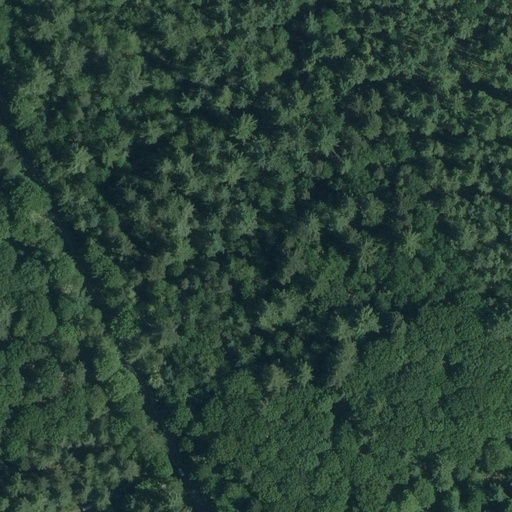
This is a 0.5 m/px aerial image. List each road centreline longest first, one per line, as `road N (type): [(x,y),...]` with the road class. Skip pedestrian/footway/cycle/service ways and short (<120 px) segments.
road 1 (track): [(238,511),(0,33)]
road 2 (primary): [(204,511),(0,104)]
road 3 (track): [(370,511),(511,440)]
